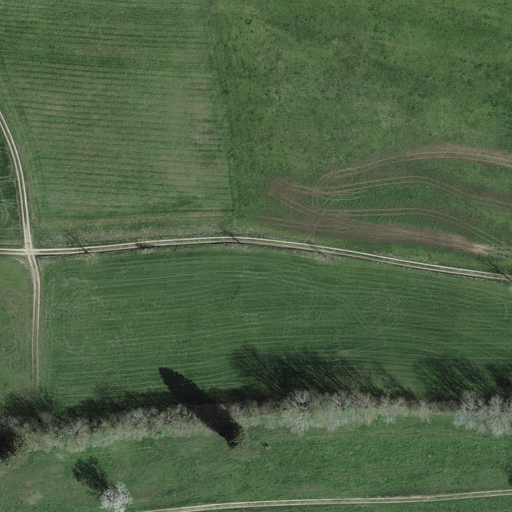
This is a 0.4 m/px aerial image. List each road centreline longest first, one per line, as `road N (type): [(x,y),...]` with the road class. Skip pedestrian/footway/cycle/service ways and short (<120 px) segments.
road 1 (track): [(0,253),(266,244),(511,282)]
road 2 (track): [(511,494),(191,511)]
